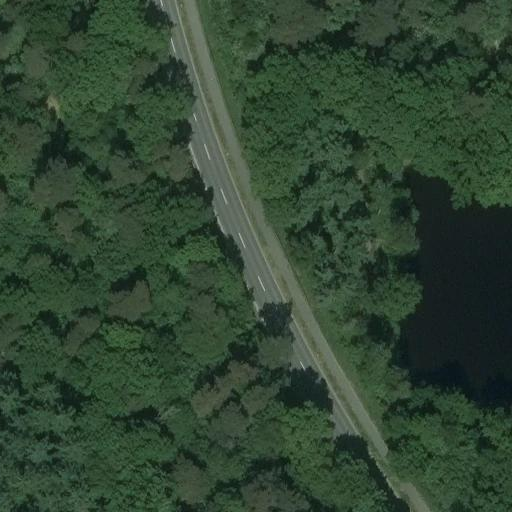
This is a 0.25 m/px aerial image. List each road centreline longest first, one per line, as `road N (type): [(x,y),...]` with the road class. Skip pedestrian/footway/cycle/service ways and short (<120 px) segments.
road 1 (track): [(511,446),(454,427),(376,386),(355,305),(370,97),(435,67),(511,72)]
road 2 (secondary): [(390,511),(314,390),(237,234),(158,0)]
